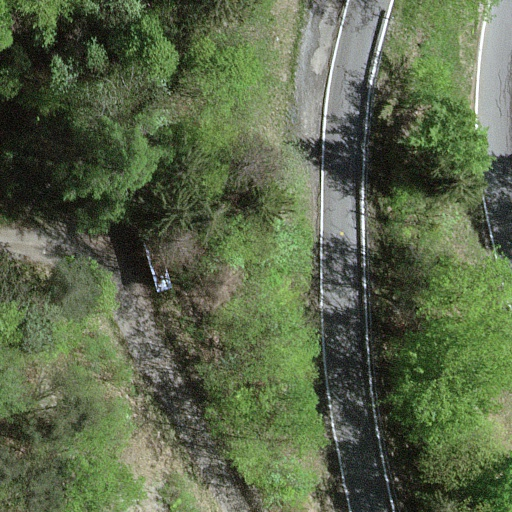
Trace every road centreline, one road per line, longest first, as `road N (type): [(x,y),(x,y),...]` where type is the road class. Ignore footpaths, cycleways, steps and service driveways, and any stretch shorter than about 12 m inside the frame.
road 1 (tertiary): [(369,0),(344,129),(341,296),(371,511)]
road 2 (track): [(235,511),(177,394),(99,268),(50,244),(0,242)]
road 3 (tertiary): [(511,187),(503,119),(511,7)]
